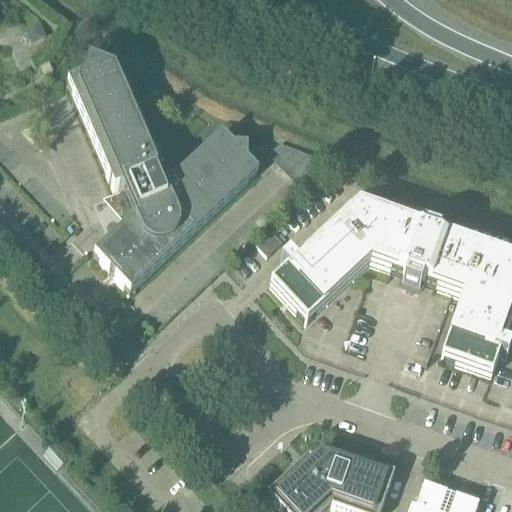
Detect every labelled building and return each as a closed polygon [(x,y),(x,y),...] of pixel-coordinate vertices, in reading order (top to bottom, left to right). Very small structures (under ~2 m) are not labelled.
[(42,80),(52,76),(48,66),(38,70),(42,80)] [(128,299),(256,179),(245,167),(246,152),(231,152),(220,140),(163,194),(155,177),(161,174),(114,66),(100,72),(86,66),(80,81),(66,87),(112,195),(118,193),(131,224),(92,261),(128,299)] [(501,351),(511,319),(511,263),(356,208),(293,267),(287,261),(279,269),(284,275),(269,290),(305,329),(369,270),(406,283),(403,291),(416,295),(419,288),(461,303),(440,364),(490,382),(497,361),(505,364),(509,354),(501,351)] [(380,511),(393,478),(336,458),(334,465),(319,460),(312,466),(307,461),(266,499),(277,511),(380,511)] [(476,511),(477,511),(475,508),(424,490),(420,492),(413,511),(409,510),(408,511),(476,511)]
